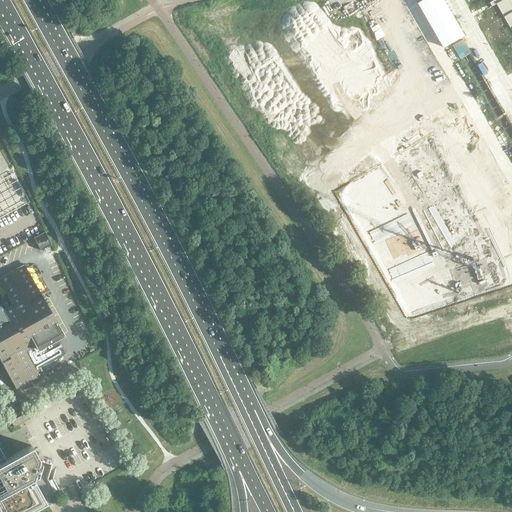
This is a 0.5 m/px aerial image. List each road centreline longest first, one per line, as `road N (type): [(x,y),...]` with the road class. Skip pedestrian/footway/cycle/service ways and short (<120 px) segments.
road 1 (trunk): [(2,0),(245,468)]
road 2 (trunk): [(261,442),(31,0)]
road 3 (trunk): [(367,511),(324,493),(261,442)]
